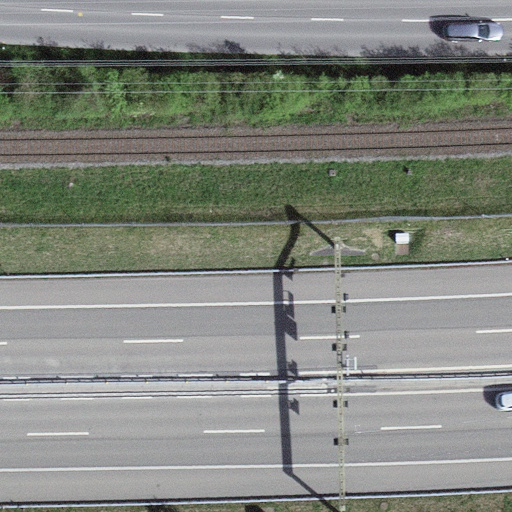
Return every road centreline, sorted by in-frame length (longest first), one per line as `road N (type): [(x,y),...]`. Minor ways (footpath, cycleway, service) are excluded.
road 1 (primary): [(0,1),(511,18)]
road 2 (motorway): [(511,327),(0,344)]
road 3 (motorway): [(0,437),(511,420)]
